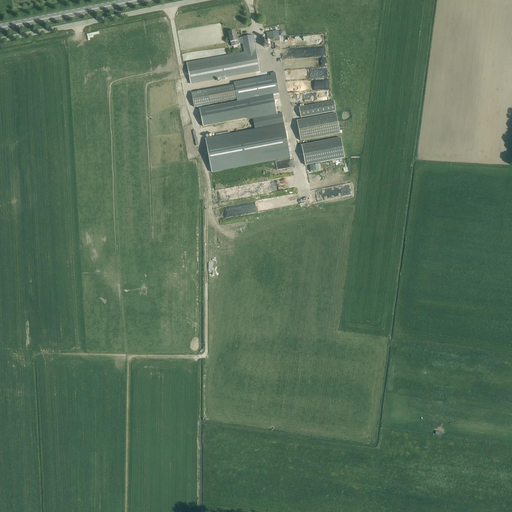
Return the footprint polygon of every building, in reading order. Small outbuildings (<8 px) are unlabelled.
[(277,31),(266,33),(268,40),(278,38),(277,31)] [(231,46),(239,45),(238,44),(243,43),(244,52),(187,63),(191,85),(260,72),(253,35),(241,37),(242,38),(238,39),(237,35),(236,35),(235,32),(229,33),(231,46)] [(234,85),(207,90),(192,93),(193,98),(193,102),(191,102),(192,107),(194,106),(194,107),(210,104),(237,99),(237,100),(264,95),(265,98),(279,96),(275,72),(261,75),(261,78),(234,83),(234,85)] [(225,110),(227,120),(276,110),(274,100),(225,110)] [(334,101),(299,108),(301,118),(336,111),(334,101)] [(211,113),(212,116),(224,115),(223,105),(207,107),(207,114),(211,113)] [(253,118),(255,130),(284,124),(282,113),(253,118)] [(301,141),(340,133),(336,113),(297,121),(301,141)] [(286,128),(208,141),(211,165),(290,153),(286,128)] [(341,138),(302,146),(305,165),(345,158),(341,138)]
